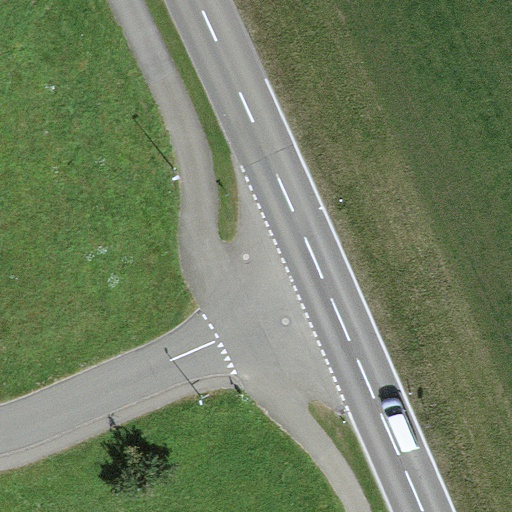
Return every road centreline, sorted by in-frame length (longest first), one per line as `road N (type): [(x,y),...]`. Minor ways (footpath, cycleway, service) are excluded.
road 1 (residential): [(329,295),(39,411),(0,418)]
road 2 (secondary): [(193,0),(329,295)]
road 3 (secondary): [(329,295),(424,511)]
